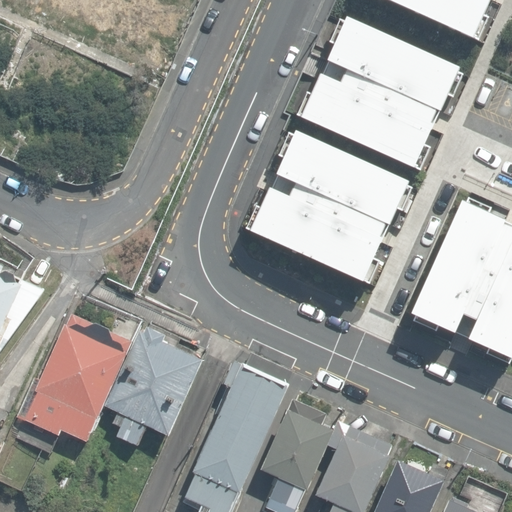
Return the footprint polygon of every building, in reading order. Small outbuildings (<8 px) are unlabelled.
[(156,0),(0,0),(0,4),(134,63),(142,44),(163,53),(174,26),(154,17),(161,2),(156,0)] [(400,0),(475,34),(490,0),(400,0)] [(305,114),(417,164),(437,120),(434,119),(440,106),(444,108),(463,64),(350,12),(305,114)] [(4,76),(0,84),(0,155),(47,180),(54,165),(83,180),(91,165),(111,176),(131,138),(109,127),(115,117),(75,96),(67,109),(4,76)] [(300,126),(254,227),(366,277),(386,234),(384,232),(390,220),(393,221),(413,178),(300,126)] [(509,216),(465,196),(415,309),(454,327),(453,330),(474,339),(475,336),(511,352),(511,222),(507,220),(509,216)] [(0,353),(32,283),(0,268),(0,353)] [(129,335),(70,313),(28,420),(88,443),(129,335)] [(200,352),(137,327),(104,411),(168,436),(200,352)] [(224,511),(284,382),(242,363),(182,496),(198,503),(193,511),(224,511)] [(296,511),(333,432),(284,410),(257,471),(272,478),(263,499),(292,511),(296,511)] [(361,511),(385,454),(340,436),(315,496),(328,501),(324,511),(361,511)] [(428,511),(443,478),(396,457),(372,511),(428,511)] [(484,511),(452,497),(444,511),(484,511)]
